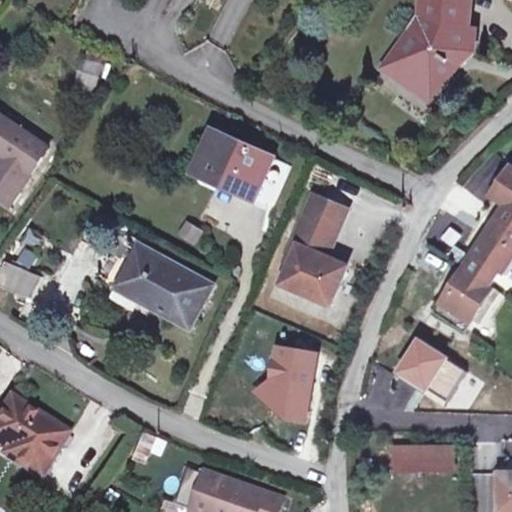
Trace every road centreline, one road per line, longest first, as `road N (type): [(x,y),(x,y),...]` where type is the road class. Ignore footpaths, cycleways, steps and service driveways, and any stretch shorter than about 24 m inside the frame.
road 1 (residential): [(432,198),(93,10)]
road 2 (residential): [(339,479),(181,427),(100,389),(0,322)]
road 3 (unclassified): [(339,479),(345,418),(370,336),(432,198)]
